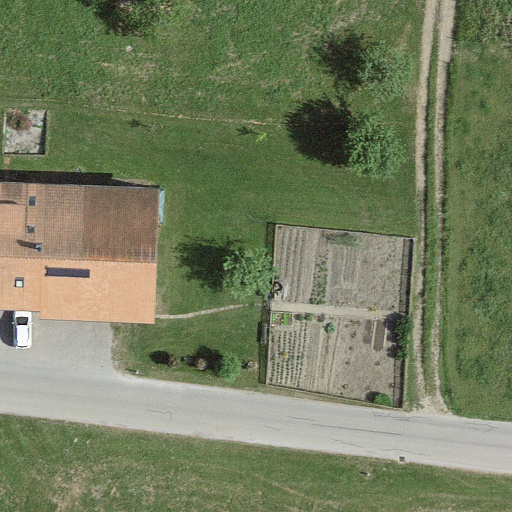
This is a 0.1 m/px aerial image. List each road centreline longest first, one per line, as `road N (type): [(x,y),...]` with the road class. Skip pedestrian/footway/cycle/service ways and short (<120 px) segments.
road 1 (tertiary): [(0,391),(511,445)]
road 2 (track): [(451,438),(428,357),(428,128),(443,0)]
